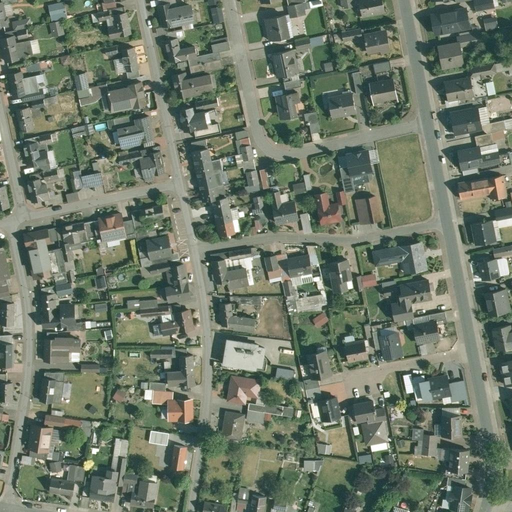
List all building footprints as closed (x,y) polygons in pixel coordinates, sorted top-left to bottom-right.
[(116,0),(106,3),(106,2),(103,3),(105,11),(109,10),(118,8),(116,0)] [(382,0),(353,0),(355,5),(361,4),(363,15),(385,11),(382,0)] [(492,0),(474,0),(477,11),(494,7),(492,0)] [(67,18),(63,2),(48,6),(52,21),(67,18)] [(171,3),(159,6),(163,27),(167,27),(175,25),(172,10),(171,3)] [(302,3),(289,5),(292,18),(305,15),(303,3),(302,3)] [(190,6),(172,10),(175,25),(183,23),(194,21),(190,6)] [(224,21),(221,6),(210,8),(213,23),(224,21)] [(118,8),(109,10),(109,11),(110,11),(111,17),(116,16),(115,15),(126,13),(125,7),(118,8)] [(466,9),(432,15),(436,34),(470,27),(466,9)] [(109,11),(98,13),(100,21),(107,19),(112,18),(111,17),(110,11),(109,11)] [(126,13),(115,15),(116,16),(111,17),(112,18),(107,19),(111,38),(120,36),(132,34),(127,12),(126,13)] [(285,15),(266,19),(268,28),(270,28),(272,40),(271,40),(271,41),(293,37),(291,27),(287,28),(285,15)] [(30,18),(12,22),(14,29),(32,26),(30,18)] [(495,18),(484,21),(486,30),(497,28),(495,18)] [(61,21),(50,24),(53,36),(63,33),(61,21)] [(175,25),(167,27),(168,34),(177,32),(184,30),(183,23),(175,25)] [(27,29),(18,31),(17,30),(6,32),(7,38),(14,36),(15,38),(19,37),(19,39),(29,37),(27,29)] [(363,29),(342,33),(343,41),(365,36),(365,35),(363,29)] [(168,34),(166,34),(167,41),(166,41),(170,62),(188,58),(197,56),(195,47),(181,50),(177,32),(168,34)] [(388,35),(379,37),(378,32),(365,35),(365,36),(368,52),(381,49),(381,52),(390,50),(388,35)] [(473,34),(458,37),(459,43),(460,43),(470,42),(471,46),(483,44),(481,32),(480,32),(473,34)] [(7,38),(2,39),(7,61),(19,58),(34,55),(31,40),(16,43),(15,38),(14,36),(7,38)] [(310,39),(295,42),(297,50),(312,47),(310,39)] [(459,43),(439,47),(443,68),(465,64),(460,43),(459,43)] [(117,46),(106,48),(108,55),(119,52),(117,46)] [(134,47),(122,50),(127,71),(129,71),(139,69),(134,47)] [(293,50),(274,54),(276,63),(279,76),(278,77),(283,76),(298,73),(298,72),(297,73),(294,59),(295,59),(293,50)] [(197,56),(188,58),(190,66),(222,59),(220,51),(197,56)] [(222,59),(190,66),(192,75),(224,68),(222,60),(222,59)] [(390,60),(374,63),(376,73),(392,70),(390,60)] [(35,64),(24,66),(26,73),(37,71),(35,64)] [(495,64),(469,69),(470,77),(471,77),(481,75),(496,72),(495,64)] [(22,72),(10,74),(14,96),(23,94),(26,94),(26,93),(22,72)] [(211,75),(187,79),(186,73),(173,76),(178,97),(214,90),(211,75)] [(298,73),(283,76),(284,82),(300,79),(298,73)] [(91,74),(75,77),(78,90),(89,88),(88,83),(89,82),(88,79),(92,78),(91,74)] [(481,75),(471,77),(470,77),(464,78),(464,79),(445,83),(449,100),(474,95),(478,97),(488,95),(485,83),(483,83),(481,75)] [(300,79),(284,82),(286,90),(302,87),(300,79)] [(394,79),(370,84),(375,107),(376,107),(375,101),(397,97),(398,103),(399,102),(394,79)] [(362,81),(355,82),(357,93),(364,92),(362,81)] [(142,82),(130,85),(130,87),(134,106),(134,107),(147,104),(142,82)] [(89,88),(78,90),(81,105),(95,102),(108,90),(106,84),(89,88)] [(130,87),(108,91),(111,102),(114,104),(115,110),(134,106),(130,87)] [(40,89),(26,93),(26,94),(23,94),(24,102),(42,98),(40,89)] [(298,92),(277,96),(279,106),(282,118),(281,118),(281,119),(300,115),(298,103),(299,102),(298,92)] [(353,94),(329,98),(333,117),(345,115),(344,114),(355,112),(355,113),(356,113),(353,94)] [(217,98),(196,102),(198,110),(219,105),(217,98)] [(43,99),(32,101),(33,108),(45,105),(43,99)] [(29,107),(17,109),(22,131),(34,128),(29,107)] [(193,107),(181,110),(185,132),(194,130),(208,127),(208,126),(205,112),(194,114),(193,107)] [(478,108),(451,113),(456,134),(482,128),(482,125),(478,108)] [(317,111),(305,113),(307,123),(308,123),(318,121),(317,111)] [(132,115),(114,119),(116,127),(134,123),(132,115)] [(150,116),(137,119),(138,126),(119,130),(122,146),(155,139),(150,116)] [(511,118),(482,125),(482,128),(483,134),(491,132),(511,127),(511,118)] [(114,119),(108,120),(110,128),(111,128),(116,127),(114,119)] [(318,121),(308,123),(308,124),(310,124),(312,133),(321,132),(318,121)] [(219,123),(208,126),(208,127),(209,135),(221,133),(219,123)] [(90,124),(85,126),(87,137),(93,136),(90,124)] [(208,127),(194,130),(196,138),(209,135),(208,127)] [(483,134),(478,135),(479,143),(493,140),(491,132),(483,134)] [(51,134),(39,137),(40,142),(41,144),(53,142),(51,134)] [(39,136),(26,139),(27,144),(37,142),(37,143),(40,142),(39,137),(39,136)] [(249,138),(241,139),(243,147),(251,145),(249,138)] [(206,139),(192,142),(194,150),(193,151),(196,163),(211,160),(206,139)] [(27,144),(25,145),(29,166),(37,165),(49,162),(47,151),(39,153),(37,143),(37,142),(27,144)] [(243,147),(242,147),(243,153),(252,151),(251,145),(243,147)] [(480,147),(459,151),(463,169),(472,167),(482,165),(483,166),(500,162),(499,153),(498,152),(482,155),(480,147)] [(141,151),(130,154),(131,155),(120,157),(121,164),(141,160),(150,158),(149,153),(148,149),(141,150),(141,151)] [(149,153),(150,158),(141,160),(145,177),(165,172),(161,151),(149,153)] [(252,151),(243,153),(244,159),(244,160),(254,158),(252,151)] [(368,151),(347,155),(349,166),(351,175),(352,175),(372,171),(368,151)] [(511,159),(510,151),(499,153),(500,162),(501,167),(511,164),(511,159)] [(211,160),(196,163),(199,177),(214,173),(223,171),(220,158),(211,160)] [(254,158),(244,160),(244,159),(242,160),(244,167),(255,165),(254,158)] [(49,162),(37,165),(39,172),(44,171),(44,172),(51,171),(49,162)] [(255,165),(244,167),(245,173),(247,172),(256,170),(255,165)] [(349,166),(340,168),(345,193),(355,191),(352,175),(351,175),(349,166)] [(472,167),(463,169),(464,175),(478,172),(477,167),(473,168),(472,167)] [(51,171),(44,172),(44,171),(39,172),(30,174),(31,180),(41,178),(41,180),(45,179),(45,180),(64,175),(63,168),(51,171)] [(256,170),(247,172),(248,179),(258,177),(256,170)] [(102,172),(95,174),(97,185),(104,183),(102,172)] [(214,173),(199,177),(201,189),(216,186),(214,173)] [(95,174),(89,175),(91,186),(97,185),(95,174)] [(309,174),(304,175),(307,190),(312,189),(309,174)] [(89,175),(82,176),(85,187),(91,186),(89,175)] [(275,175),(265,177),(267,187),(278,184),(275,175)] [(504,175),(487,178),(490,193),(491,198),(507,195),(504,175)] [(258,177),(248,179),(250,185),(259,184),(258,177)] [(31,180),(28,181),(33,202),(50,198),(49,190),(48,190),(46,183),(42,184),(41,180),(41,178),(31,180)] [(487,178),(459,184),(462,198),(490,193),(487,178)] [(1,187),(0,186),(0,209),(10,207),(5,186),(1,187)] [(216,186),(201,189),(204,202),(213,200),(219,199),(216,186)] [(278,186),(270,187),(274,206),(282,204),(278,186)] [(343,191),(337,193),(339,203),(346,202),(343,191)] [(77,192),(66,194),(68,202),(79,200),(77,192)] [(329,206),(327,196),(317,198),(322,223),(340,219),(337,204),(329,206)] [(376,196),(357,200),(362,224),(380,220),(376,196)] [(219,199),(213,200),(215,212),(230,209),(227,197),(219,199)] [(274,206),(273,206),(276,223),(298,219),(295,201),(282,204),(274,206)] [(168,204),(162,205),(165,217),(171,216),(168,204)] [(162,205),(141,209),(143,222),(144,221),(165,217),(162,205)] [(511,207),(495,210),(497,220),(511,216),(511,207)] [(141,209),(132,211),(136,229),(145,227),(144,221),(143,222),(141,209)] [(230,209),(215,212),(218,223),(232,220),(230,209)] [(303,233),(312,230),(306,212),(298,214),(303,233)] [(122,213),(100,218),(100,219),(94,221),(97,236),(98,241),(100,241),(107,239),(126,235),(127,235),(124,222),(122,213)] [(133,220),(124,222),(127,235),(126,235),(127,239),(136,237),(133,220)] [(232,220),(218,223),(220,235),(235,232),(232,220)] [(491,220),(473,224),(477,244),(495,240),(491,220)] [(94,221),(84,223),(87,234),(86,234),(87,238),(97,236),(94,221)] [(84,222),(63,226),(65,239),(66,239),(66,243),(69,242),(70,242),(87,238),(86,234),(87,234),(84,223),(84,222)] [(145,227),(136,229),(138,237),(147,235),(145,227)] [(57,228),(26,234),(28,247),(29,247),(31,254),(30,255),(32,255),(37,276),(34,277),(35,278),(53,274),(48,251),(47,248),(40,250),(39,244),(59,240),(57,228)] [(169,236),(147,241),(151,256),(151,258),(171,254),(173,254),(169,236)] [(66,243),(61,244),(62,248),(65,261),(73,259),(70,242),(69,242),(66,243)] [(422,243),(388,250),(391,263),(404,261),(406,272),(426,268),(425,259),(424,259),(423,253),(424,253),(422,243)] [(511,250),(511,246),(494,250),(495,256),(511,253),(511,250)] [(62,248),(48,251),(53,274),(67,271),(65,261),(62,248)] [(250,248),(215,254),(215,255),(217,254),(218,260),(212,261),(217,284),(228,282),(229,287),(250,283),(249,283),(246,269),(247,268),(245,268),(243,258),(252,256),(250,248)] [(385,250),(374,253),(377,266),(391,263),(388,250),(386,249),(385,250)] [(5,252),(0,252),(0,285),(8,284),(7,277),(10,276),(5,252)] [(151,256),(141,258),(143,266),(169,261),(172,260),(171,254),(151,258),(151,256)] [(276,255),(265,258),(268,271),(279,269),(276,255)] [(309,255),(288,260),(291,275),(313,271),(309,255)] [(180,259),(172,261),(172,260),(169,261),(169,262),(170,267),(171,267),(181,265),(180,259)] [(347,259),(330,263),(334,282),(351,279),(347,259)] [(496,259),(480,262),(484,279),(499,276),(496,259)] [(163,263),(151,266),(152,273),(165,271),(163,263)] [(181,265),(171,267),(173,277),(169,278),(171,286),(188,283),(185,264),(181,265)] [(95,289),(105,287),(104,276),(94,277),(95,289)] [(360,277),(355,278),(357,290),(363,289),(360,277)] [(286,280),(284,281),(287,296),(295,294),(292,279),(286,280)] [(396,280),(382,283),(384,289),(397,286),(396,280)] [(429,280),(407,284),(411,302),(432,298),(429,280)] [(59,286),(58,286),(60,293),(76,289),(75,282),(59,286)] [(171,286),(167,287),(169,301),(191,296),(188,283),(171,286)] [(8,284),(0,285),(0,297),(11,295),(8,284)] [(407,284),(402,285),(403,294),(401,295),(402,303),(393,305),(396,321),(414,317),(411,302),(407,284)] [(58,285),(42,288),(43,295),(55,293),(55,294),(60,293),(58,286),(59,286),(58,285)] [(397,286),(384,289),(385,296),(399,293),(397,286)] [(506,289),(486,293),(490,314),(498,313),(510,311),(506,289)] [(43,295),(42,295),(44,316),(57,315),(56,308),(60,308),(59,298),(55,299),(55,294),(55,293),(43,295)] [(0,308),(2,308),(2,302),(13,303),(13,295),(11,295),(0,297),(0,308)] [(158,299),(140,300),(140,307),(158,306),(158,299)] [(13,303),(2,302),(2,308),(2,324),(14,325),(15,303),(13,303)] [(106,311),(105,303),(94,304),(95,311),(106,311)] [(232,303),(220,304),(223,326),(234,324),(235,324),(234,316),(232,303)] [(57,315),(44,316),(44,326),(67,324),(76,323),(76,322),(74,305),(62,306),(63,314),(57,315)] [(181,305),(169,306),(170,314),(176,313),(176,312),(181,311),(181,305)] [(169,306),(149,308),(149,316),(170,314),(169,306)] [(178,320),(162,323),(162,324),(154,325),(155,335),(164,333),(164,334),(193,328),(190,310),(181,311),(176,312),(176,313),(178,320)] [(445,311),(429,315),(430,322),(437,321),(447,320),(445,311)] [(317,328),(328,320),(322,312),(311,320),(317,328)] [(238,317),(234,316),(235,324),(234,324),(235,328),(256,330),(256,319),(238,317)] [(430,322),(414,325),(418,343),(426,341),(426,342),(440,339),(437,321),(430,322)] [(76,323),(67,324),(67,330),(85,329),(85,322),(76,322),(76,323)] [(510,325),(493,328),(497,350),(511,346),(511,331),(511,332),(510,325)] [(111,329),(104,331),(106,340),(112,338),(111,329)] [(381,330),(373,332),(376,349),(383,348),(381,336),(382,336),(381,330)] [(382,336),(381,336),(383,348),(385,358),(402,354),(398,333),(382,336)] [(13,334),(0,335),(0,344),(1,344),(13,344),(13,334)] [(258,343),(226,337),(222,364),(256,370),(257,366),(263,367),(266,347),(258,345),(258,343)] [(58,338),(57,338),(57,339),(48,339),(46,338),(45,361),(58,361),(69,361),(70,349),(80,350),(80,339),(73,339),(73,338),(58,338)] [(365,341),(346,344),(347,346),(344,347),(345,353),(348,352),(349,360),(368,357),(365,341)] [(13,344),(1,344),(1,366),(13,366),(13,344)] [(173,349),(151,349),(151,357),(173,357),(173,349)] [(187,349),(173,349),(173,357),(179,357),(179,356),(180,356),(187,355),(187,349)] [(326,351),(309,354),(313,377),(332,374),(330,363),(328,363),(326,351)] [(187,355),(180,356),(181,371),(168,371),(169,385),(178,384),(178,386),(186,386),(195,385),(193,355),(187,355)] [(511,360),(502,363),(506,385),(511,383),(511,360)] [(275,368),(275,377),(293,378),(293,369),(275,368)] [(65,372),(45,372),(44,378),(56,380),(65,381),(65,372)] [(424,374),(411,377),(416,400),(432,397),(428,380),(428,379),(425,380),(424,374)] [(447,376),(428,380),(432,397),(450,394),(450,393),(448,383),(447,376)] [(261,381),(233,377),(229,400),(246,403),(247,394),(258,396),(261,381)] [(44,378),(41,400),(62,403),(65,381),(56,380),(44,378)] [(319,380),(305,383),(307,389),(320,387),(319,380)] [(463,380),(448,383),(450,393),(450,394),(451,399),(459,397),(460,400),(467,398),(463,380)] [(8,382),(0,382),(0,383),(0,400),(12,400),(13,383),(8,382)] [(167,383),(150,382),(150,389),(155,390),(166,390),(167,383)] [(320,387),(307,389),(310,403),(320,401),(323,400),(320,387)] [(112,398),(121,402),(125,392),(116,388),(112,398)] [(166,390),(155,390),(154,398),(154,401),(169,403),(169,400),(172,400),(173,391),(166,390)] [(323,400),(320,401),(324,420),(341,416),(337,397),(323,400)] [(172,400),(169,400),(169,403),(170,419),(193,419),(192,400),(172,400)] [(373,401),(354,405),(358,421),(375,418),(378,417),(376,410),(376,408),(375,408),(373,401)] [(265,406),(250,403),(249,409),(265,412),(266,406),(265,406)] [(283,406),(265,403),(265,406),(266,406),(265,412),(266,412),(282,415),(283,411),(284,411),(284,410),(283,409),(283,406)] [(384,408),(376,410),(378,417),(375,418),(375,421),(384,420),(387,419),(384,408)] [(265,412),(249,409),(247,418),(264,421),(266,412),(265,412)] [(245,415),(227,412),(223,436),(240,439),(245,415)] [(65,417),(47,414),(46,423),(64,426),(65,417)] [(461,426),(460,414),(443,415),(444,435),(462,435),(462,426),(461,426)] [(81,421),(67,419),(66,426),(80,428),(80,426),(92,428),(93,421),(81,419),(81,421)] [(375,421),(367,423),(368,427),(364,428),(367,444),(387,440),(384,420),(375,421)] [(52,428),(33,425),(29,448),(49,451),(52,428)] [(169,438),(153,435),(152,443),(167,446),(169,438)] [(436,441),(423,440),(422,453),(435,454),(436,441)] [(317,454),(330,453),(329,443),(316,444),(317,454)] [(187,447),(175,445),(172,467),(184,469),(187,447)] [(469,450),(452,449),(450,469),(450,470),(467,471),(469,450)] [(369,453),(357,455),(358,462),(370,460),(369,453)] [(22,455),(20,462),(33,465),(35,458),(22,455)] [(127,458),(119,456),(117,472),(115,484),(116,484),(123,485),(124,482),(125,473),(127,458)] [(58,460),(48,462),(50,472),(60,470),(58,460)] [(303,460),(303,470),(320,471),(321,460),(303,460)] [(85,467),(70,465),(68,481),(75,482),(75,479),(83,480),(85,467)] [(467,471),(450,470),(450,469),(446,469),(445,476),(448,476),(466,479),(467,471)] [(109,470),(107,478),(94,476),(91,497),(113,501),(115,488),(116,484),(115,484),(117,472),(109,470)] [(138,475),(125,473),(124,482),(136,484),(138,475)] [(466,479),(448,476),(447,485),(455,486),(455,485),(465,487),(466,479)] [(68,481),(52,478),(50,491),(73,494),(75,482),(68,481)] [(142,481),(140,492),(133,491),(131,504),(153,507),(157,483),(142,481)] [(465,487),(455,485),(455,486),(454,492),(451,492),(450,500),(453,500),(452,507),(467,510),(468,503),(470,503),(471,495),(470,495),(471,488),(465,487)] [(250,489),(240,488),(238,502),(239,502),(247,503),(250,489)] [(252,504),(250,511),(247,511),(246,511),(264,511),(267,497),(253,495),(252,504)] [(287,501),(276,499),(274,509),(279,510),(286,510),(286,507),(287,501)] [(226,511),(227,505),(205,502),(204,511),(226,511)] [(247,503),(239,502),(237,511),(245,511),(246,511),(247,511),(250,511),(252,504),(247,503)]
